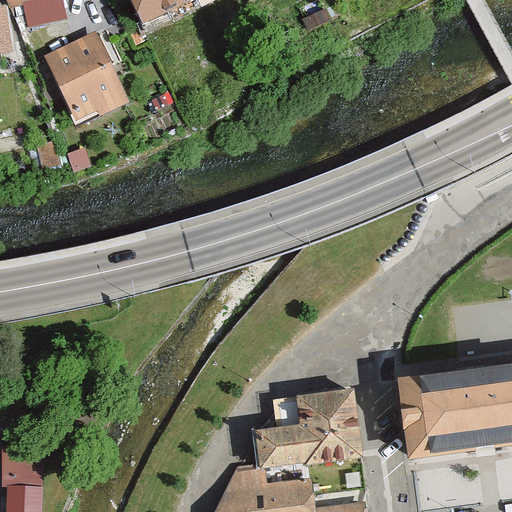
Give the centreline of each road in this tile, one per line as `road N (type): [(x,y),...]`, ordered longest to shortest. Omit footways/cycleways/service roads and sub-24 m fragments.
road 1 (primary): [(511,123),(301,219),(190,254),(0,294)]
road 2 (residential): [(199,511),(229,440),(395,284)]
road 3 (residential): [(395,284),(376,370),(390,511)]
road 4 (residential): [(395,284),(511,204)]
